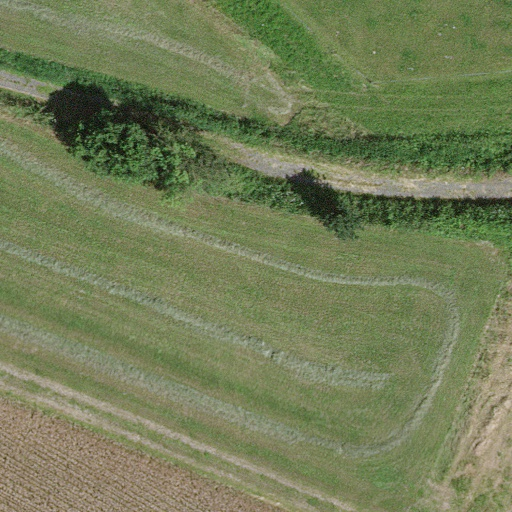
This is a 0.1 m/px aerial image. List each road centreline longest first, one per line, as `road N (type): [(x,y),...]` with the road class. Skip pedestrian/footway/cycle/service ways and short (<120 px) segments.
road 1 (track): [(511,198),(403,198),(265,171),(0,88)]
road 2 (track): [(0,382),(341,511)]
